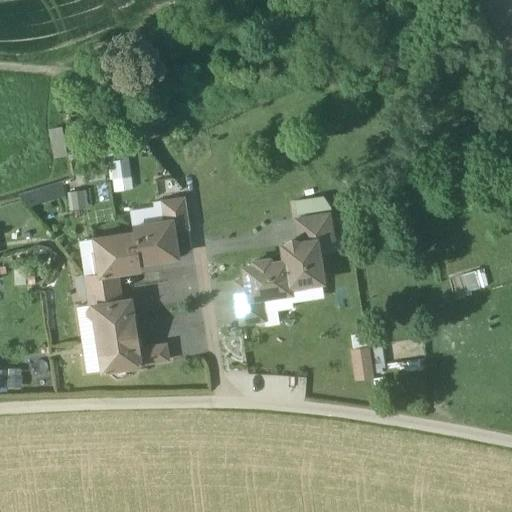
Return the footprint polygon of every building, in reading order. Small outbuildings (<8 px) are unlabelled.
[(163,44),(134,55),(144,84),(155,81),(173,74),(163,44)] [(63,129),(50,132),(55,160),(67,157),(63,129)] [(132,178),(126,150),(111,153),(116,181),(132,178)] [(70,181),(26,193),(30,208),(67,198),(71,213),(91,207),(86,190),(73,193),(70,181)] [(185,197),(161,200),(164,221),(171,220),(173,231),(190,229),(185,197)] [(329,214),(296,219),(300,242),(315,240),(316,241),(333,238),(329,214)] [(164,221),(132,226),(133,232),(134,232),(139,261),(162,258),(168,262),(173,261),(176,256),(173,231),(171,220),(164,221)] [(133,232),(95,238),(100,273),(100,274),(117,271),(140,268),(139,261),(134,232),(133,232)] [(298,240),(291,238),(285,242),(286,244),(282,245),(284,261),(285,260),(289,286),(290,286),(322,281),(316,241),(315,240),(300,242),(298,242),(298,240)] [(269,259),(254,261),(255,265),(244,267),(247,289),(248,298),(261,296),(290,292),(290,286),(289,286),(285,260),(284,261),(269,263),(269,259)] [(117,271),(100,274),(100,273),(85,275),(88,293),(120,288),(117,271)] [(245,279),(235,280),(236,291),(247,289),(245,279)] [(120,288),(88,293),(89,305),(122,300),(120,288)] [(248,298),(247,289),(236,291),(241,323),(265,319),(261,296),(248,298)] [(122,300),(89,305),(85,311),(86,316),(92,320),(95,319),(98,339),(135,333),(132,315),(128,316),(125,300),(122,300)] [(135,333),(98,339),(102,370),(112,369),(113,372),(118,376),(124,375),(128,369),(127,366),(140,364),(137,348),(135,333)] [(166,344),(137,348),(140,364),(169,360),(166,344)] [(369,349),(371,368),(383,367),(381,348),(369,349)] [(369,349),(352,350),(354,384),(372,383),(371,368),(369,349)] [(0,386),(22,387),(22,369),(0,368),(0,386)] [(305,399),(305,375),(254,373),(254,397),(305,399)]
